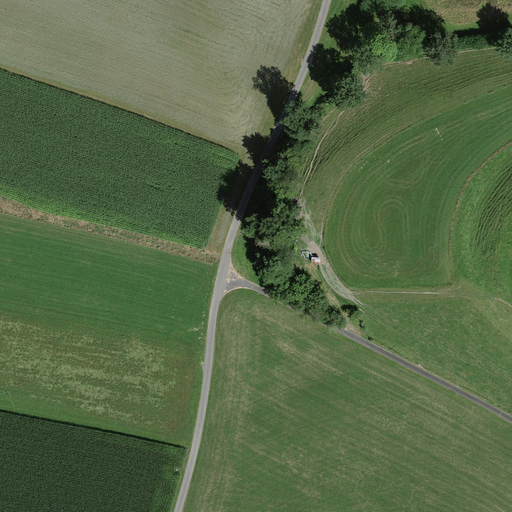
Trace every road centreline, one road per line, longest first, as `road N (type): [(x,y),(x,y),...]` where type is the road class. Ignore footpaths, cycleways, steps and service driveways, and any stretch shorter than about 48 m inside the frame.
road 1 (track): [(180,511),(224,274),(331,0)]
road 2 (track): [(224,274),(511,421)]
